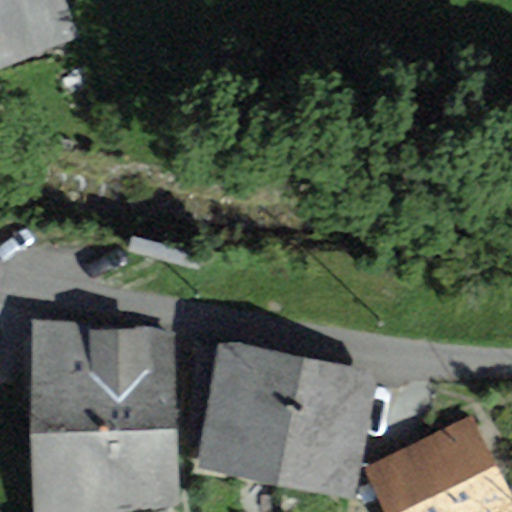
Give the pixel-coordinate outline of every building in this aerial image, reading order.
[(0,0),(0,66),(82,34),(68,0),(0,0)] [(35,430),(182,425),(178,326),(100,328),(99,317),(31,319),(35,430)] [(203,464),(282,480),(308,352),(223,334),(203,464)] [(383,369),(308,352),(282,480),(360,497),(383,369)] [(511,511),(511,485),(474,411),(366,465),(390,511),(511,511)] [(35,430),(38,511),(126,511),(158,505),(184,500),(182,425),(35,430)]
